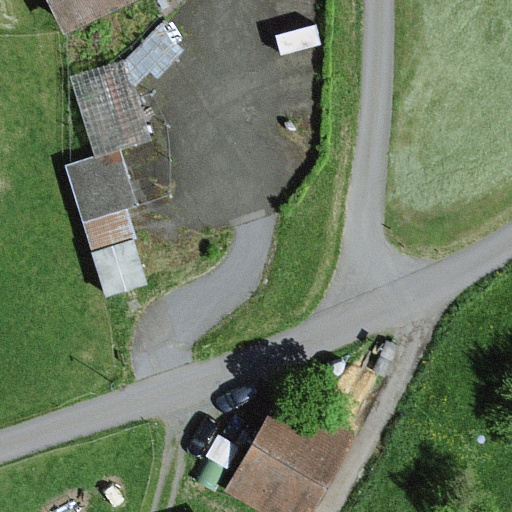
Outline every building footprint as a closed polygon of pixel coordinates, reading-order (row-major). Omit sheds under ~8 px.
[(44,0),(65,42),(155,0),(44,0)] [(313,0),(274,0),(273,17),(313,20),(313,0)] [(162,24),(123,64),(135,103),(190,51),(162,24)] [(69,80),(94,160),(117,153),(148,144),(135,103),(123,64),(69,80)] [(94,160),(64,170),(81,223),(134,206),(117,153),(94,160)] [(132,242),(90,256),(105,303),(147,289),(132,242)] [(310,511),(352,441),(280,399),(222,498),(245,511),(310,511)]
